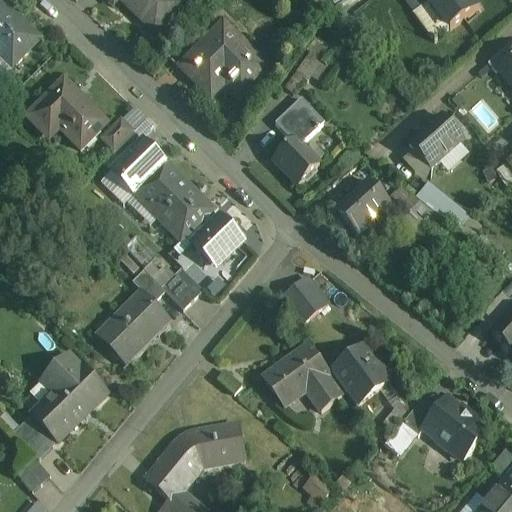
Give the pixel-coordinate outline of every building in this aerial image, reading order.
[(182,7),(175,0),(106,0),(114,7),(120,0),(121,0),(140,19),(139,20),(154,35),(182,7)] [(403,0),(414,15),(430,3),(450,29),(451,30),(480,9),(473,0),(403,0)] [(40,41),(0,1),(0,54),(13,68),(40,41)] [(430,3),(414,15),(435,43),(438,41),(436,39),(450,29),(430,3)] [(224,26),(180,71),(206,96),(225,76),(234,84),(231,86),(234,89),(236,86),(248,98),(272,73),(224,26)] [(511,44),(488,66),(497,75),(500,73),(500,72),(511,60),(511,44)] [(311,55),(296,76),(308,85),(323,62),(311,55)] [(511,60),(500,72),(500,73),(511,86),(511,60)] [(108,126),(65,84),(28,121),(43,137),(54,126),(81,153),(108,126)] [(301,104),(277,128),(294,145),(296,144),(301,149),(318,132),(319,133),(321,131),(320,131),(323,128),(301,104)] [(464,142),(443,118),(410,147),(432,171),(464,142)] [(134,136),(122,123),(102,143),(115,156),(134,136)] [(301,149),(296,144),(294,145),(275,164),(299,189),(320,169),(301,149)] [(143,145),(112,176),(135,198),(166,168),(143,145)] [(214,214),(166,168),(135,198),(183,245),(209,219),(214,214)] [(369,183),(336,213),(359,238),(392,208),(369,183)] [(454,206),(431,187),(418,201),(442,220),(454,206)] [(416,202),(402,190),(392,200),(406,212),(416,202)] [(449,228),(416,202),(406,212),(436,241),(449,228)] [(470,219),(454,206),(442,220),(458,232),(470,219)] [(244,245),(221,221),(216,225),(209,219),(202,226),(209,232),(193,247),(217,272),(244,245)] [(204,294),(182,272),(162,291),(166,295),(184,313),(204,294)] [(162,291),(145,274),(133,285),(141,293),(155,306),(166,295),(162,291)] [(309,277),(284,300),(307,326),(333,303),(309,277)] [(141,293),(96,338),(127,370),(173,324),(155,306),(141,293)] [(503,296),(479,323),(482,320),(496,332),(511,314),(511,308),(502,299),(504,296),(503,296)] [(511,314),(496,332),(492,337),(511,354),(511,314)] [(309,350),(278,373),(277,372),(264,382),(275,396),(285,410),(306,394),(322,415),(342,401),(327,380),(330,378),(309,349),(308,349),(309,350)] [(391,384),(366,350),(332,376),(358,409),(391,384)] [(69,359),(44,384),(55,396),(33,418),(59,444),(107,396),(69,359)] [(243,387),(225,372),(218,381),(235,396),(243,387)] [(404,401),(384,424),(394,433),(412,412),(404,401)] [(476,422),(460,409),(459,410),(447,401),(436,414),(424,430),(433,437),(438,441),(438,445),(446,452),(450,451),(464,462),(487,433),(475,423),(476,422)] [(422,403),(403,426),(419,439),(433,437),(424,430),(436,414),(422,403)] [(240,427),(193,436),(177,445),(155,471),(182,494),(203,470),(240,463),(236,444),(243,443),(240,427)] [(55,447),(38,430),(23,445),(39,462),(40,462),(55,447)] [(511,455),(507,452),(491,470),(507,483),(511,476),(511,455)] [(36,461),(18,476),(34,494),(51,479),(36,461)] [(182,494),(155,471),(146,482),(170,503),(177,509),(186,499),(187,498),(182,494)] [(511,511),(511,476),(507,483),(482,511),(511,511)] [(196,511),(198,510),(186,499),(177,509),(181,511),(196,511)] [(181,511),(177,509),(170,503),(162,511),(181,511)]
